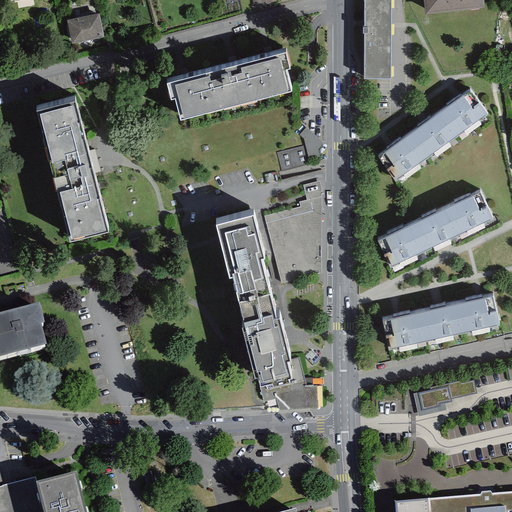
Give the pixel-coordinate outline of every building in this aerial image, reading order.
[(364,0),(364,76),(392,76),(392,0),(364,0)] [(482,0),(427,0),(429,10),(483,4),(482,0)] [(103,11),(68,19),(74,44),(109,36),(103,11)] [(175,92),(181,116),(293,89),(287,66),(291,65),(286,44),(269,48),(232,57),(166,72),(171,93),(175,92)] [(391,141),(377,152),(398,180),(489,112),(468,84),(456,93),(422,118),(391,141)] [(34,97),(68,237),(110,226),(93,161),(75,88),(34,97)] [(324,142),(306,127),(300,132),(305,138),(306,144),(277,152),(282,169),(311,162),(309,157),(320,156),(317,147),(324,142)] [(302,206),(265,216),(283,281),(321,271),(322,191),(322,188),(320,180),(304,184),(307,196),(308,199),(300,201),(302,206)] [(495,218),(480,185),(377,233),(392,265),(495,218)] [(253,204),(215,214),(222,240),(230,269),(233,268),(244,312),(242,312),(253,353),(256,367),(258,367),(261,376),(273,372),(274,376),(290,372),(289,368),(292,368),(289,359),(287,352),(291,351),(278,304),(276,304),(262,251),(265,250),(253,204)] [(493,291),(384,316),(390,346),(500,322),(493,291)] [(45,313),(0,324),(0,368),(56,355),(45,313)] [(280,407),(318,406),(316,384),(307,384),(300,356),(289,359),(292,368),(289,368),(290,372),(274,376),(273,372),(261,376),(258,376),(265,400),(276,396),(280,407)] [(414,392),(419,415),(447,409),(445,402),(453,400),(452,398),(476,392),(474,380),(463,382),(462,380),(431,387),(431,388),(414,392)] [(85,511),(76,476),(38,485),(44,511),(85,511)] [(0,511),(44,511),(38,485),(36,478),(0,486),(0,511)] [(511,511),(511,493),(397,503),(397,511),(511,511)]
